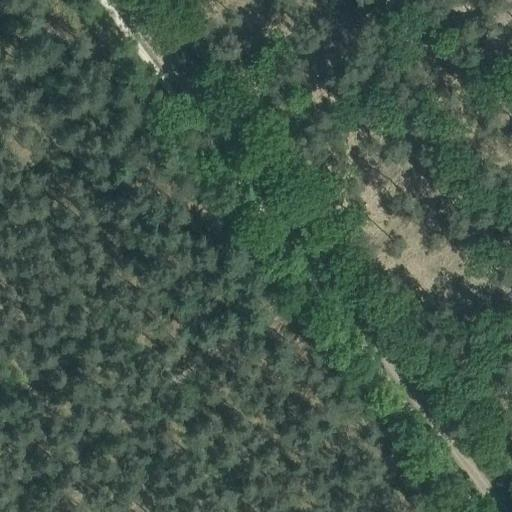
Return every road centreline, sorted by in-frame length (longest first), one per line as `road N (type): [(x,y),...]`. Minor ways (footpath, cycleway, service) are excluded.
road 1 (track): [(494,511),(105,0)]
road 2 (track): [(327,286),(0,501)]
